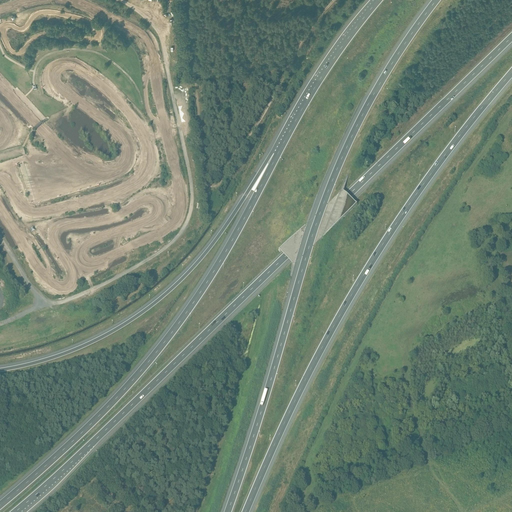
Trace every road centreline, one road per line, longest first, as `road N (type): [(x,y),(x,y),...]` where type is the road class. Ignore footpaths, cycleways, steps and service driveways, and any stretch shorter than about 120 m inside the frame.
road 1 (motorway): [(15,511),(511,38)]
road 2 (motorway): [(436,0),(383,76),(337,167),(226,511)]
road 3 (motorway): [(245,511),(343,307),(414,196),(511,71)]
road 4 (motorway): [(277,153),(217,266),(156,353),(0,505)]
road 5 (motorway): [(277,153),(201,258),(152,306),(87,345),(0,371)]
road 6 (motorway): [(378,0),(332,58),(277,153)]
road 7 (track): [(184,0),(204,172)]
